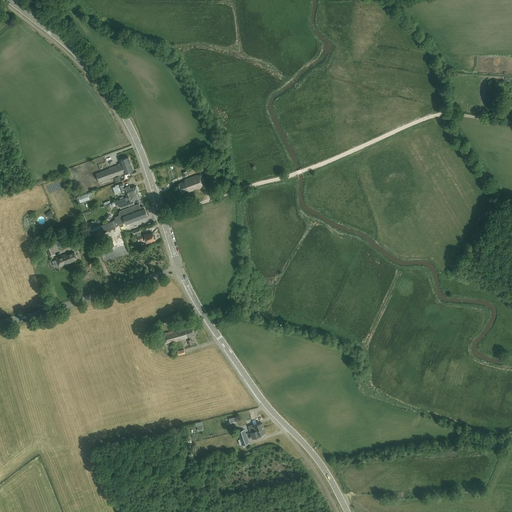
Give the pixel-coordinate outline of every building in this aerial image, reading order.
[(120,160),(121,164),(123,169),(120,171),(121,174),(124,173),(133,170),(129,157),(120,160)] [(99,182),(121,174),(120,171),(123,169),(121,164),(119,165),(118,165),(109,168),(109,169),(96,174),(99,182)] [(185,181),(179,183),(182,192),(188,190),(188,192),(193,190),(193,189),(195,188),(196,189),(202,187),(206,185),(202,174),(198,175),(197,175),(184,179),(185,181)] [(112,188),(114,191),(115,194),(124,191),(122,186),(123,186),(122,183),(115,186),(115,187),(112,188)] [(129,196),(130,196),(139,192),(136,186),(130,188),(129,186),(125,187),(129,196)] [(141,197),(139,192),(130,196),(129,196),(125,197),(126,200),(130,199),(131,201),(133,200),(141,197)] [(88,194),(78,197),(80,202),(89,199),(88,194)] [(121,208),(128,206),(129,206),(134,204),(133,200),(131,201),(120,205),(121,208)] [(116,217),(114,220),(101,225),(103,232),(116,228),(115,225),(118,224),(118,225),(125,222),(126,224),(147,216),(144,209),(143,207),(140,208),(139,204),(120,211),(119,213),(120,215),(116,217)] [(54,215),(51,210),(45,214),(49,219),(54,215)] [(133,230),(133,231),(134,234),(136,233),(139,241),(143,239),(143,240),(146,239),(147,242),(155,239),(152,233),(148,234),(148,233),(144,235),(142,236),(140,236),(139,232),(140,232),(139,228),(133,230)] [(51,245),(46,247),(50,256),(55,254),(51,245)] [(66,254),(56,258),(59,267),(73,261),(73,260),(77,258),(74,252),(66,255),(66,254)] [(184,328),(161,334),(164,344),(187,337),(187,336),(194,334),(192,327),(185,329),(184,328)] [(250,433),(264,428),(262,423),(253,426),(253,424),(248,426),(250,433)] [(265,432),(264,428),(250,433),(252,438),(257,436),(258,437),(260,438),(261,437),(261,436),(262,435),(261,434),(265,432)] [(248,443),(245,434),(240,436),(241,439),(238,440),(240,445),(242,444),(242,445),(248,443)]
